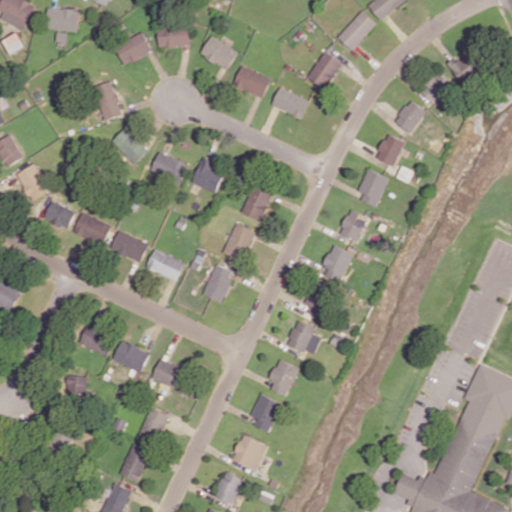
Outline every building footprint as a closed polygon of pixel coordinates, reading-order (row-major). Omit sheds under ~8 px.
[(0,15),(26,28),(37,4),(28,0),(2,0),(0,6),(0,15)] [(374,0),(370,5),(383,19),(404,0),(374,0)] [(78,32),(82,10),(50,5),(47,27),(78,32)] [(378,23),(364,9),(339,35),(353,49),(378,23)] [(160,46),(191,45),(190,27),(160,28),(160,46)] [(12,54),(26,45),(18,31),(4,39),(12,54)] [(117,46),(127,64),(154,49),(144,31),(117,46)] [(202,53),(229,69),(240,50),(213,34),(202,53)] [(345,62),(327,49),(308,75),(327,88),(345,62)] [(451,60),(461,82),(483,73),(473,51),(451,60)] [(265,97),(273,77),(242,65),(234,84),(265,97)] [(436,103),(454,84),(440,71),(423,90),(436,103)] [(96,86),(106,119),(124,113),(114,80),(96,86)] [(311,99),(281,86),(273,104),(303,117),(311,99)] [(397,121),(414,132),(428,109),(411,98),(397,121)] [(150,150),(128,126),(113,140),(136,163),(150,150)] [(406,140),(388,133),(378,157),(396,165),(406,140)] [(0,150),(7,166),(24,158),(13,134),(0,139),(0,150)] [(153,169),(182,182),(190,163),(161,150),(153,169)] [(193,182),(218,192),(228,169),(203,158),(193,182)] [(51,191),(37,162),(18,172),(32,200),(51,191)] [(378,206),(391,177),(370,168),(360,190),(366,192),(363,199),(378,206)] [(274,191),(254,184),(244,213),(264,220),(274,191)] [(78,211),(53,200),(46,218),(70,228),(78,211)] [(370,216),(352,208),(341,233),(360,240),(370,216)] [(75,230),(105,244),(113,225),(83,211),(75,230)] [(257,230),(238,222),(224,251),(243,260),(257,230)] [(143,261),(151,242),(120,229),(112,248),(143,261)] [(327,274),(343,281),(355,252),(335,244),(325,266),(330,267),(327,274)] [(148,266),(178,280),(187,262),(156,247),(148,266)] [(236,271),(217,263),(204,293),(223,301),(236,271)] [(0,303),(14,310),(23,289),(0,279),(0,303)] [(322,316),(337,292),(320,281),(305,305),(322,316)] [(317,353),(323,336),(315,333),(318,326),(298,319),(290,345),(317,353)] [(109,355),(117,335),(89,323),(81,343),(109,355)] [(115,358),(143,372),(152,352),(124,339),(115,358)] [(190,368),(161,358),(154,378),(182,389),(190,368)] [(275,381),(273,389),(290,395),(301,365),(280,358),(272,380),(275,381)] [(511,375),(482,361),(466,395),(472,398),(437,472),(432,469),(429,476),(423,473),(421,478),(407,471),(398,489),(412,496),(409,503),(414,505),(412,510),(416,511),(507,511),(509,508),(470,489),(506,414),(511,416),(511,413),(511,375)] [(89,376),(70,373),(68,392),(87,394),(89,376)] [(256,424),(271,431),(284,402),(263,393),(253,415),(259,417),(256,424)] [(156,443),(170,415),(152,406),(139,435),(156,443)] [(260,469),(270,444),(245,433),(234,458),(260,469)] [(121,473),(140,481),(153,451),(134,443),(121,473)] [(217,496),(236,503),(245,478),(226,471),(217,496)] [(124,511),(134,490),(114,481),(101,511),(124,511)]
